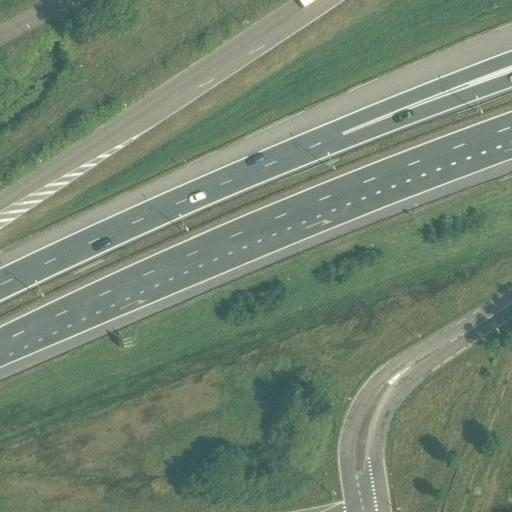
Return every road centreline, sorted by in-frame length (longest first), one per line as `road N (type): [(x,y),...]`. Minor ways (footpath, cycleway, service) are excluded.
road 1 (trunk): [(0,343),(241,232),(511,127)]
road 2 (trunk): [(316,0),(0,206)]
road 3 (trunk): [(343,132),(0,285)]
road 4 (secondary): [(417,360),(381,376),(348,428),(353,511)]
road 5 (motorway): [(511,59),(343,132)]
road 6 (motorway): [(511,79),(343,132)]
road 7 (secondary): [(376,472),(378,431),(417,360)]
